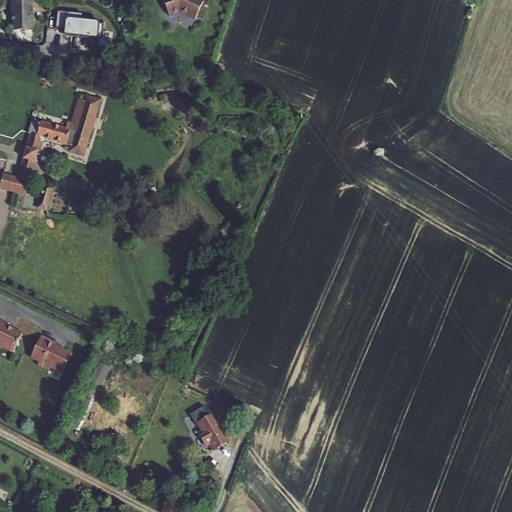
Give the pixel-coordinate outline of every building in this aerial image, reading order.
[(163,0),(169,16),(181,12),(196,19),(204,1),(201,0),(163,0)] [(34,2),(14,2),(14,14),(15,14),(15,32),(33,32),(34,2)] [(62,11),(60,29),(71,30),(70,36),(79,37),(92,39),(106,40),(108,25),(104,25),(104,23),(87,21),(88,14),(62,11)] [(73,157),(87,161),(94,136),(103,107),(88,102),(87,108),(82,106),(75,130),(71,129),(69,135),(44,128),(43,131),(35,129),(32,140),(35,141),(31,155),(29,164),(23,183),(34,186),(36,187),(41,168),(39,167),(42,158),(46,143),(74,152),(73,157)] [(30,200),(34,186),(23,183),(7,179),(3,192),(30,200)] [(50,215),(56,193),(48,191),(41,213),(50,215)] [(0,318),(0,344),(17,353),(26,334),(18,330),(17,332),(11,328),(12,325),(0,318)] [(48,341),(43,339),(34,358),(42,363),(40,366),(52,371),(53,368),(65,374),(76,354),(59,346),(58,347),(52,344),(53,341),(49,339),(48,341)] [(73,438),(105,376),(97,372),(65,434),(73,438)] [(204,429),(207,434),(215,447),(219,454),(233,446),(218,420),(204,429)] [(215,447),(207,434),(202,437),(210,450),(215,447)]
